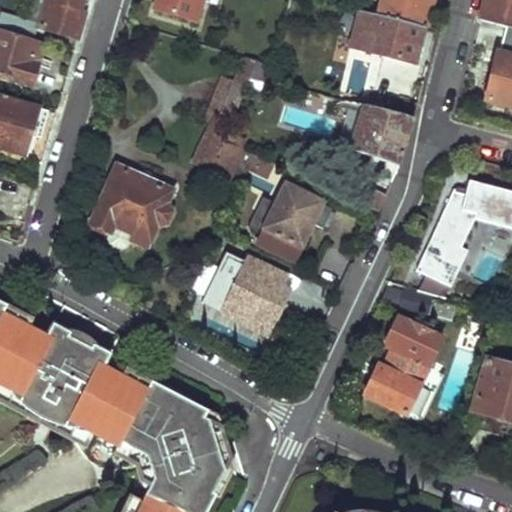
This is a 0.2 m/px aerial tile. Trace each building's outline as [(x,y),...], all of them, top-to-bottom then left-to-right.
[(43,0),(38,18),(33,17),(31,25),(78,38),(86,12),(78,9),(80,0),(43,0)] [(155,0),(154,6),(195,17),(199,0),(155,0)] [(382,0),(380,7),(372,5),(373,2),(366,0),(363,0),(361,12),(424,29),(432,0),(382,0)] [(511,0),(484,0),(479,21),(505,28),(511,29),(511,0)] [(359,11),(349,46),(414,66),(424,29),(361,12),(359,11)] [(498,52),(485,101),(511,106),(511,29),(505,28),(499,52),(498,52)] [(45,44),(0,29),(0,76),(31,86),(45,44)] [(243,53),(234,79),(245,82),(249,72),(254,57),(243,53)] [(254,57),(249,72),(267,77),(271,61),(254,57)] [(249,72),(245,82),(269,89),(272,79),(267,77),(249,72)] [(203,117),(211,121),(214,115),(231,120),(245,82),(234,79),(220,74),(203,117)] [(0,97),(0,147),(25,155),(40,109),(0,97)] [(391,98),(388,113),(412,120),(416,105),(391,98)] [(365,105),(352,148),(400,165),(412,120),(388,113),(365,105)] [(211,121),(197,160),(233,176),(236,171),(244,175),(248,166),(254,151),(245,147),(225,137),(228,130),(231,120),(214,115),(211,121)] [(228,130),(225,137),(245,147),(248,141),(228,130)] [(254,151),(248,166),(270,176),(276,163),(254,151)] [(114,166),(88,222),(109,231),(112,225),(133,235),(133,237),(148,242),(154,227),(164,225),(170,213),(168,206),(165,204),(171,192),(114,166)] [(511,192),(465,180),(461,194),(449,191),(417,270),(453,280),(470,244),(464,241),(476,215),(511,224),(511,192)] [(287,182),(266,229),(261,227),(259,232),(263,234),(257,245),(294,262),(323,202),(287,182)] [(359,182),(351,199),(378,212),(386,196),(359,182)] [(247,258),(231,291),(222,287),(211,306),(220,310),(221,313),(267,335),(295,278),(277,268),(274,271),(247,258)] [(409,305),(412,291),(387,284),(381,298),(409,305)] [(464,304),(412,291),(409,305),(408,307),(460,321),(464,304)] [(0,377),(1,378),(0,380),(0,385),(1,386),(0,387),(0,402),(83,446),(90,433),(92,434),(96,429),(121,441),(119,444),(122,445),(116,456),(135,467),(145,496),(146,497),(140,511),(126,505),(122,511),(206,511),(215,496),(218,498),(231,470),(227,457),(220,458),(213,436),(220,434),(215,416),(207,412),(188,402),(190,398),(169,387),(166,391),(151,383),(147,390),(138,385),(141,378),(126,370),(122,377),(120,382),(101,371),(110,355),(93,346),(94,345),(71,332),(70,334),(53,325),(44,341),(25,332),(28,327),(32,320),(17,312),(13,319),(3,314),(7,307),(0,303),(0,377)] [(492,325),(495,312),(477,307),(474,320),(492,325)] [(378,369),(364,395),(404,415),(442,338),(401,318),(387,347),(392,349),(382,371),(378,369)] [(511,367),(487,359),(472,409),(511,421),(511,367)]
